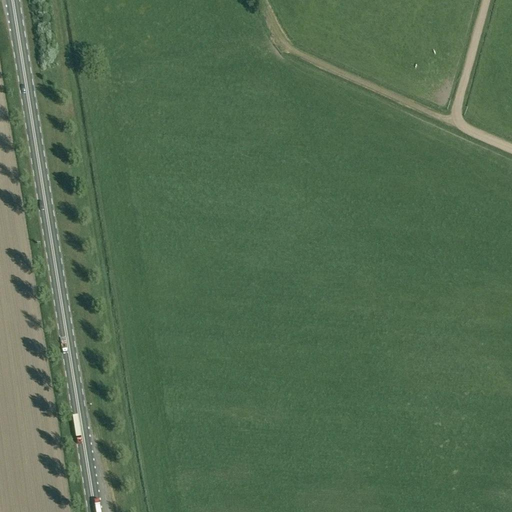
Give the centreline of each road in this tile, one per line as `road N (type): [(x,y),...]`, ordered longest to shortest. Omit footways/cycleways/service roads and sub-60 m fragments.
road 1 (primary): [(95,511),(12,0)]
road 2 (track): [(454,122),(290,50),(262,0)]
road 3 (track): [(454,122),(488,0)]
